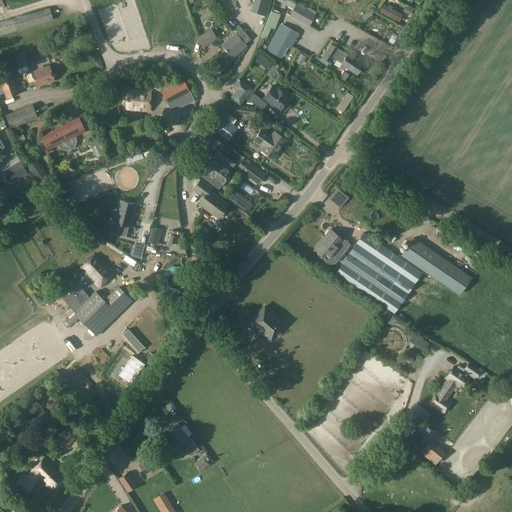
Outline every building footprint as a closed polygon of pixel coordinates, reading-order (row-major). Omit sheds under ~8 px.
[(266,16),(271,0),(253,0),(250,11),(266,16)] [(287,0),(275,0),(294,10),(291,16),(308,25),(315,12),(306,8),(305,10),(287,0)] [(389,6),(388,8),(383,5),(379,12),(398,22),(402,15),(392,10),(393,8),(389,6)] [(0,34),(52,20),(48,7),(0,21),(0,34)] [(249,38),(238,25),(234,28),(243,38),(240,40),(243,44),(249,38)] [(288,49),(293,39),(294,39),(297,34),(280,25),(266,49),(280,56),(284,47),(288,49)] [(369,27),(365,36),(382,44),(386,35),(369,27)] [(220,40),(228,35),(224,28),(216,34),(220,40)] [(207,32),(197,38),(201,45),(201,46),(202,48),(212,42),(207,32)] [(243,44),(240,40),(234,33),(221,44),(232,56),(245,45),(243,44)] [(392,40),(387,49),(391,51),(396,43),(392,40)] [(322,58),(320,60),(328,65),(329,63),(332,58),(337,60),(339,57),(334,55),(338,49),(330,44),(322,58)] [(211,60),(218,56),(214,49),(208,53),(211,60)] [(338,49),(334,55),(339,57),(337,60),(341,63),(341,64),(355,73),(362,63),(352,57),(348,54),(347,54),(338,49)] [(27,63),(23,51),(14,54),(18,66),(27,63)] [(266,60),(261,65),(267,70),(271,64),(266,60)] [(305,65),(300,72),(317,84),(322,77),(305,65)] [(32,73),(27,74),(30,83),(35,81),(36,86),(53,80),(49,67),(32,73)] [(10,73),(0,77),(0,82),(3,92),(6,98),(18,93),(10,73)] [(237,90),(231,97),(239,104),(251,89),(239,79),(233,86),(237,90)] [(288,87),(307,101),(313,93),(294,79),(288,87)] [(161,91),(171,110),(192,99),(182,80),(161,91)] [(36,94),(54,87),(52,81),(34,88),(36,94)] [(289,97),(273,85),(262,98),(279,111),(289,97)] [(332,112),(342,94),(333,89),(324,108),(332,112)] [(125,90),(124,108),(148,109),(149,91),(125,90)] [(253,93),(246,102),(255,103),(262,109),(266,104),(253,93)] [(5,114),(9,126),(10,127),(37,117),(32,104),(5,114)] [(234,105),(233,113),(253,115),(254,107),(234,105)] [(220,108),(208,126),(228,139),(236,128),(223,119),(228,113),(220,108)] [(41,137),(46,149),(84,130),(78,119),(41,137)] [(274,131),(272,134),(261,127),(252,140),(262,147),(261,150),(273,158),(286,139),(274,131)] [(161,130),(155,130),(155,136),(152,136),(152,142),(161,142),(161,130)] [(201,139),(198,143),(204,148),(207,144),(211,147),(216,140),(204,131),(199,138),(201,139)] [(0,156),(8,152),(2,141),(0,135),(0,156)] [(22,142),(16,145),(20,152),(26,149),(22,142)] [(204,171),(201,175),(209,181),(222,164),(226,157),(218,151),(213,158),(212,157),(202,170),(204,171)] [(141,153),(126,158),(128,163),(143,158),(141,153)] [(316,156),(311,163),(316,167),(322,161),(316,156)] [(222,164),(209,181),(219,188),(221,184),(231,170),(230,170),(235,163),(226,157),(222,164)] [(35,158),(26,164),(39,181),(47,175),(35,158)] [(9,183),(28,173),(20,159),(2,170),(9,183)] [(248,163),(242,171),(258,183),(264,175),(248,163)] [(53,182),(63,178),(59,169),(50,173),(53,182)] [(35,178),(28,181),(32,189),(39,186),(35,178)] [(217,218),(227,204),(208,190),(210,187),(200,179),(193,189),(203,196),(198,204),(217,218)] [(69,182),(63,185),(70,203),(76,201),(69,182)] [(38,188),(19,198),(22,204),(28,201),(31,209),(45,202),(38,188)] [(241,196),(235,203),(243,209),(249,202),(241,196)] [(119,200),(114,222),(113,222),(111,232),(119,234),(122,224),(128,226),(134,204),(119,200)] [(396,209),(399,204),(392,200),(389,205),(396,209)] [(3,220),(6,227),(20,219),(11,201),(5,204),(11,216),(3,220)] [(50,203),(42,206),(45,213),(53,209),(50,203)] [(161,230),(152,227),(147,242),(156,245),(161,230)] [(329,230),(314,248),(325,257),(323,259),(328,263),(335,262),(346,249),(349,244),(343,239),(342,240),(329,230)] [(335,273),(394,313),(422,272),(363,232),(335,273)] [(471,277),(413,237),(401,255),(459,295),(471,277)] [(95,254),(81,268),(96,283),(97,284),(111,271),(110,270),(95,254)] [(71,278),(56,291),(74,312),(88,298),(71,278)] [(74,312),(74,313),(96,335),(130,301),(117,287),(104,301),(95,292),(88,298),(74,312)] [(284,323),(265,306),(250,323),(270,340),(284,323)] [(379,306),(375,312),(387,321),(391,315),(379,306)] [(137,318),(129,311),(119,322),(127,329),(137,318)] [(387,321),(386,322),(388,323),(392,325),(394,325),(398,320),(391,315),(387,321)] [(381,353),(397,351),(396,339),(379,340),(381,353)] [(432,350),(427,356),(431,360),(437,355),(432,350)] [(132,355),(118,375),(130,384),(144,364),(132,355)] [(469,363),(464,370),(471,374),(471,373),(477,377),(481,370),(469,363)] [(436,392),(428,403),(443,413),(451,401),(446,398),(455,384),(461,388),(469,376),(457,368),(454,366),(446,378),(447,379),(437,393),(436,392)] [(49,397),(40,404),(45,411),(54,404),(49,397)] [(177,423),(166,431),(172,441),(176,446),(177,446),(182,442),(187,448),(185,450),(190,456),(199,450),(194,443),(193,444),(188,438),(188,439),(177,423)] [(74,437),(67,430),(55,441),(62,448),(74,437)] [(164,437),(155,443),(164,456),(173,449),(172,449),(176,446),(172,441),(168,443),(164,437)] [(420,452),(436,465),(445,453),(430,440),(420,452)] [(152,455),(139,464),(145,474),(151,470),(159,465),(152,455)] [(204,456),(193,464),(199,472),(209,464),(204,456)] [(24,474),(13,484),(24,495),(35,485),(34,484),(40,478),(51,489),(63,477),(44,457),(32,469),(26,475),(24,474)] [(119,478),(127,491),(136,485),(128,472),(119,478)] [(154,499),(153,499),(160,510),(168,505),(161,494),(154,499)]
